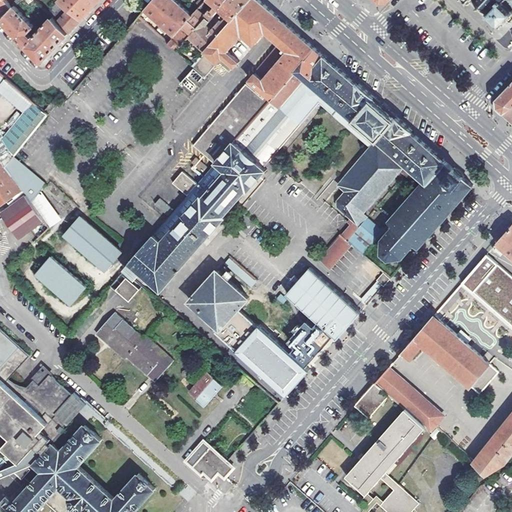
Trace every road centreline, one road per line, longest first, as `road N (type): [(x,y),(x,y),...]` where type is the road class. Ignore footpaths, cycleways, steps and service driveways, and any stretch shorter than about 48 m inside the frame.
road 1 (residential): [(511,183),(261,469)]
road 2 (unknown): [(50,76),(127,142),(160,143),(197,118)]
road 3 (residential): [(0,39),(35,76),(50,76),(120,0)]
